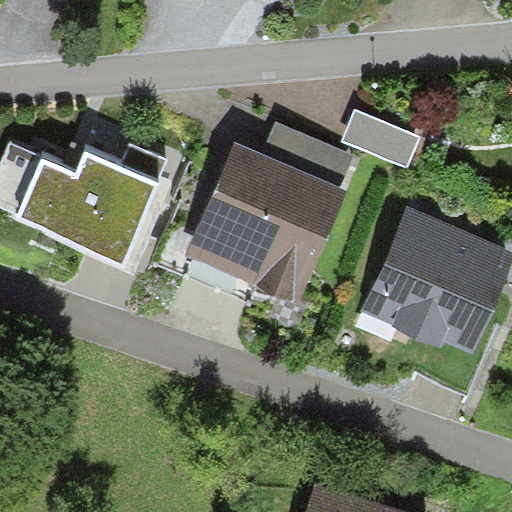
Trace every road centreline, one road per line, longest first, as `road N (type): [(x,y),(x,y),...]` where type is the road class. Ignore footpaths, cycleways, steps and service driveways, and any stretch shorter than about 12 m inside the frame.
road 1 (residential): [(0,286),(511,462)]
road 2 (residential): [(0,82),(511,41)]
